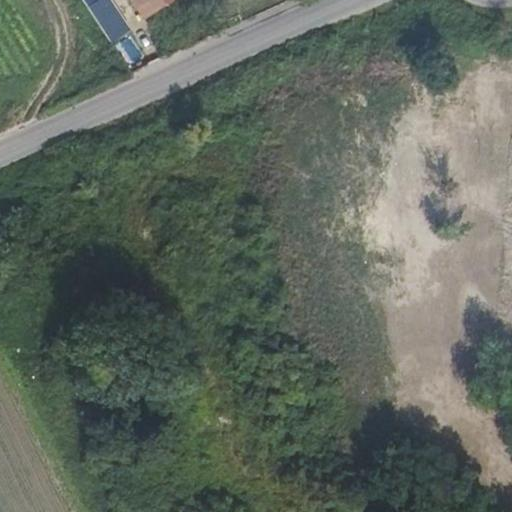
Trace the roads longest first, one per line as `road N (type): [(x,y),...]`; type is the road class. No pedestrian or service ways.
road 1 (unclassified): [(346,0),(0,156)]
road 2 (track): [(13,150),(71,47),(49,0)]
